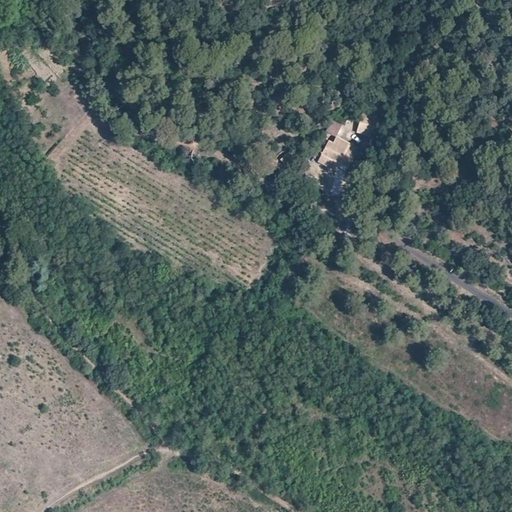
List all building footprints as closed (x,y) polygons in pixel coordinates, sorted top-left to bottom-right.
[(373,128),(377,118),(364,114),(361,124),(373,128)] [(336,137),(341,126),(332,121),(326,133),(335,138),(336,137)] [(328,141),(321,155),(338,164),(347,169),(357,148),(336,137),(335,138),(332,143),(328,141)] [(296,157),(290,152),(282,160),(288,165),(296,157)] [(338,164),(321,155),(317,162),(335,171),(338,164)]
